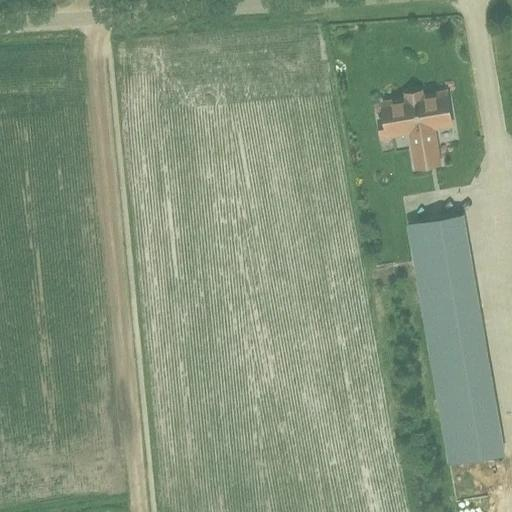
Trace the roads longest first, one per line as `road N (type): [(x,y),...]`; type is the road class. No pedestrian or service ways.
road 1 (track): [(91,0),(140,511)]
road 2 (tertiary): [(0,26),(357,0)]
